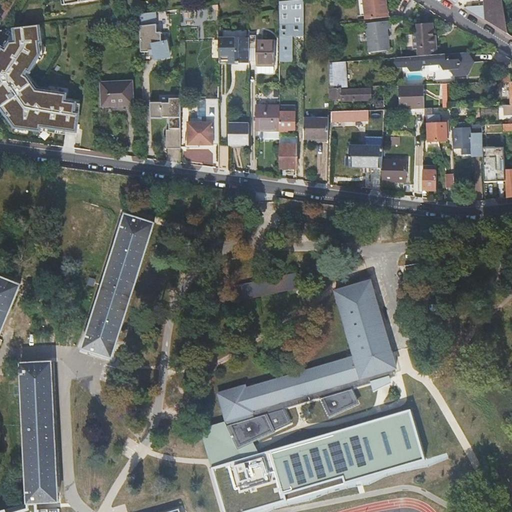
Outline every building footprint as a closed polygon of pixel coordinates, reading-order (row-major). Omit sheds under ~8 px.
[(295,37),(304,37),(304,0),(294,0),(280,1),(280,11),(280,53),(293,54),(293,37),(295,37)] [(386,0),(363,0),(366,19),(388,17),(386,0)] [(450,0),(457,4),(458,0),(484,0),(485,6),(472,10),(470,12),(508,35),(502,0),(450,0)] [(143,23),(158,23),(158,12),(142,12),(143,23)] [(391,21),(367,23),(369,52),(391,50),(388,29),(391,29),(391,21)] [(157,33),(156,24),(140,26),(141,52),(148,52),(148,50),(154,50),(155,59),(169,57),(166,42),(161,43),(161,33),(157,33)] [(419,49),(420,56),(438,55),(437,39),(435,39),(435,36),(434,24),(418,25),(419,34),(415,34),(416,49),(419,49)] [(0,102),(17,126),(78,133),(83,105),(70,103),(71,95),(39,92),(30,79),(46,57),(44,27),(18,28),(20,41),(14,42),(11,49),(5,46),(0,54),(0,102)] [(256,36),(249,36),(249,38),(249,49),(256,49),(256,66),(274,66),(274,40),(256,40),(256,36)] [(249,38),(218,38),(219,63),(249,63),(249,49),(249,38)] [(293,54),(280,53),(280,87),(295,87),(295,54),(293,54)] [(403,58),(398,58),(396,63),(399,67),(408,66),(411,71),(421,70),(423,66),(441,64),(441,66),(440,66),(442,71),(449,71),(455,75),(467,74),(473,62),(466,53),(438,55),(420,56),(403,58)] [(341,89),(348,88),(347,82),(342,80),(342,72),(347,69),(346,62),(333,63),(334,89),(341,89)] [(132,82),(102,84),(103,106),(133,105),(132,82)] [(416,109),(424,109),(424,85),(399,86),(400,110),(416,109)] [(342,91),(341,89),(334,89),(329,89),(329,100),(341,100),(342,102),(364,101),(364,98),(371,98),(371,90),(342,91)] [(166,150),(180,149),(180,98),(169,99),(169,103),(162,103),(150,103),(150,118),(162,118),(162,117),(168,117),(169,131),(166,131),(166,150)] [(199,145),(219,145),(219,100),(207,100),(207,124),(189,124),(189,148),(199,148),(199,145)] [(280,139),(280,137),(280,131),(280,106),(256,106),(256,131),(265,131),(265,139),(280,139)] [(280,106),(280,131),(288,131),(289,128),(295,128),(295,106),(280,106)] [(451,115),(462,115),(461,107),(451,107),(451,115)] [(462,115),(470,115),(469,107),(461,107),(462,115)] [(442,108),(427,109),(427,120),(442,120),(442,108)] [(331,121),(357,120),(358,111),(331,112),(331,121)] [(366,120),(366,111),(358,111),(357,120),(366,120)] [(312,140),(328,140),(328,120),(318,120),(303,119),(303,140),(312,140)] [(446,141),(446,124),(428,124),(428,142),(446,141)] [(491,133),(503,132),(503,131),(503,124),(481,125),(482,135),(482,138),(491,138),(491,133)] [(229,145),(249,146),(249,125),(229,125),(229,145)] [(483,156),(482,138),(482,135),(470,135),(470,129),(454,130),(455,149),(470,148),(471,156),(483,156)] [(279,168),(297,168),(297,146),(280,146),(279,168)] [(382,161),(383,148),(357,147),(356,166),(382,167),(382,161)] [(505,171),(504,154),(504,147),(489,147),(490,172),(496,171),(505,171)] [(382,167),(382,181),(406,182),(406,161),(382,161),(382,167)] [(422,190),(436,191),(437,166),(423,165),(422,190)] [(112,357),(153,222),(124,213),(82,348),(112,357)] [(422,282),(419,262),(404,263),(406,283),(422,282)] [(0,338),(20,286),(0,277),(0,338)] [(243,385),(218,392),(226,420),(251,414),(251,410),(368,375),(393,368),(396,367),(371,280),(332,291),(352,357),(244,388),(243,385)] [(60,503),(53,362),(21,364),(29,504),(60,503)] [(226,420),(228,425),(285,408),(321,397),(352,388),(372,382),(374,389),(390,381),(389,377),(395,375),(393,368),(368,375),(251,410),(251,414),(226,420)] [(352,388),(321,397),(330,416),(358,402),(352,388)] [(285,408),(228,425),(239,447),(252,441),(292,422),(285,408)] [(259,454),(212,468),(225,511),(242,511),(425,459),(410,410),(259,454)] [(200,428),(212,468),(259,454),(252,441),(239,447),(228,425),(226,420),(200,428)]
